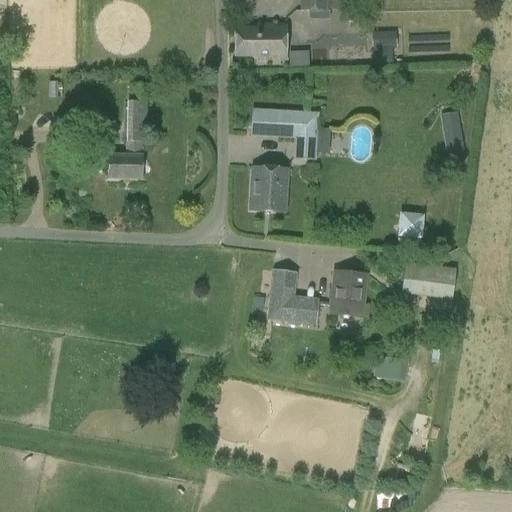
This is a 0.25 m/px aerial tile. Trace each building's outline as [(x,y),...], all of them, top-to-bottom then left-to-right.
[(299,0),(299,11),(326,12),(325,0),(299,0)] [(257,26),(257,29),(235,29),(235,57),(257,57),(257,61),(286,61),(286,26),(257,26)] [(375,31),(374,63),(395,63),(396,31),(375,31)] [(293,51),(293,65),(310,66),(310,51),(293,51)] [(125,144),(125,157),(108,156),(107,179),(140,180),(141,157),(142,157),(142,136),(146,136),(147,87),(128,86),(128,103),(126,103),(126,143),(125,144)] [(252,111),(251,137),(295,140),(294,160),(316,162),(318,115),(252,111)] [(461,142),(444,145),(446,155),(463,152),(461,142)] [(288,171),(251,168),(249,212),(286,214),(288,171)] [(401,213),(400,237),(426,238),(427,213),(401,213)] [(404,263),(400,295),(451,301),(455,270),(404,263)] [(294,298),(297,273),(272,271),(266,321),(315,326),(318,300),(294,298)] [(365,277),(335,273),(330,315),(361,318),(365,277)] [(376,356),(372,378),(404,383),(407,361),(376,356)]
